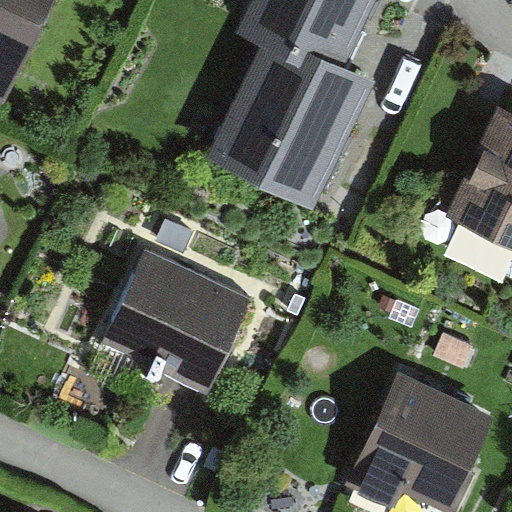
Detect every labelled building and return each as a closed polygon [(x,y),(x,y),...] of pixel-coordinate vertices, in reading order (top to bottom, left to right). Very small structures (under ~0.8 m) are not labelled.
[(74,0),(0,0),(0,94),(24,106),(74,0)] [(261,0),(249,24),(275,37),(220,149),(310,192),(366,78),(348,69),(366,31),(351,23),(362,0),(261,0)] [(511,115),(506,113),(444,244),(511,275),(511,115)] [(254,298),(145,256),(109,351),(217,393),(254,298)] [(477,511),(511,425),(511,424),(407,384),(362,498),(397,511),(477,511)]
